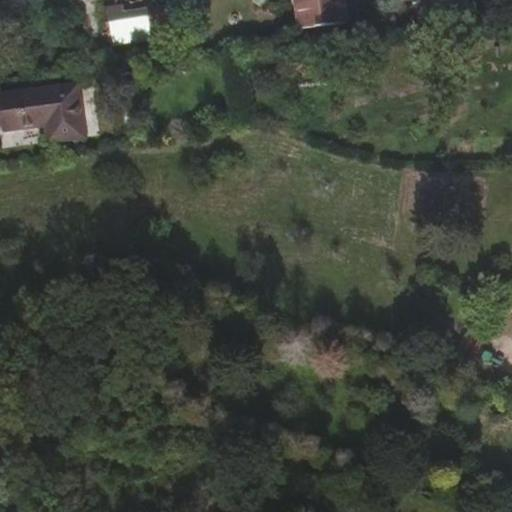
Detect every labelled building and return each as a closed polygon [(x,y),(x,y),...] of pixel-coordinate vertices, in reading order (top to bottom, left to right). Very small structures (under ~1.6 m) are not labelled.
[(347,22),(344,0),(296,0),(300,29),(347,22)] [(467,10),(465,0),(422,0),(425,17),(467,10)] [(125,12),(124,4),(105,7),(106,15),(125,12)] [(169,36),(165,6),(141,9),(144,28),(109,33),(110,45),(169,36)] [(144,28),(141,9),(125,12),(106,15),(109,33),(144,28)] [(87,137),(79,85),(0,95),(0,98),(5,130),(46,124),(58,122),(61,141),(87,137)] [(61,141),(58,122),(46,124),(49,143),(61,141)] [(132,266),(95,254),(79,257),(80,271),(120,283),(123,273),(129,275),(132,266)]
